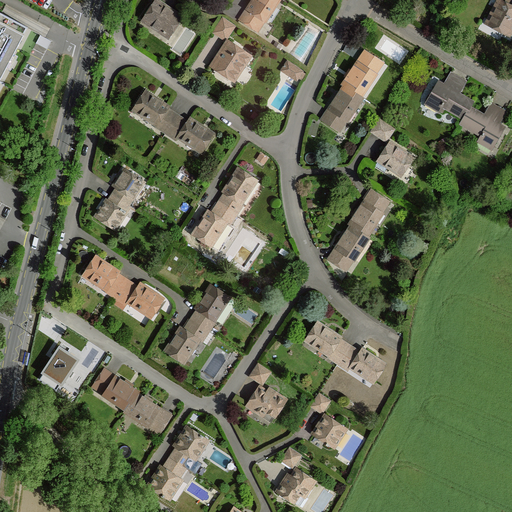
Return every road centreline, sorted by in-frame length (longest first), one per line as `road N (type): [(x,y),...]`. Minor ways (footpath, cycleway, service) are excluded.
road 1 (residential): [(315,268),(218,403),(193,400),(54,303),(118,55),(139,57),(290,156)]
road 2 (secondary): [(17,324),(102,0)]
road 3 (residential): [(357,0),(511,89)]
road 4 (residential): [(290,156),(310,85),(354,0)]
road 5 (residential): [(127,511),(22,407),(3,398)]
